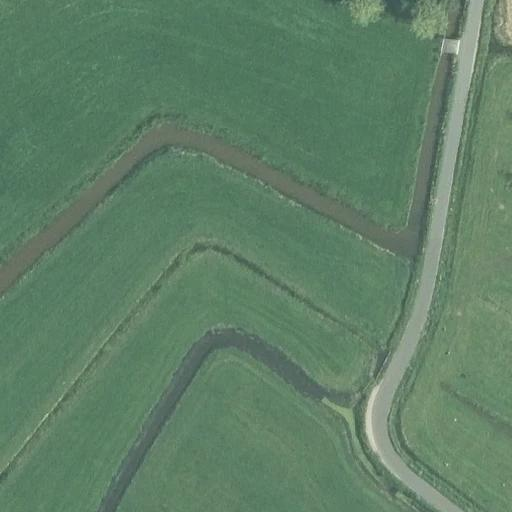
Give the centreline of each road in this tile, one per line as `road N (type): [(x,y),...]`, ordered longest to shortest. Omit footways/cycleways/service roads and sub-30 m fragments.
road 1 (unclassified): [(455,511),(381,454),(374,429),(382,392),(423,316),(476,0)]
road 2 (track): [(148,393),(196,327),(230,318),(382,392)]
